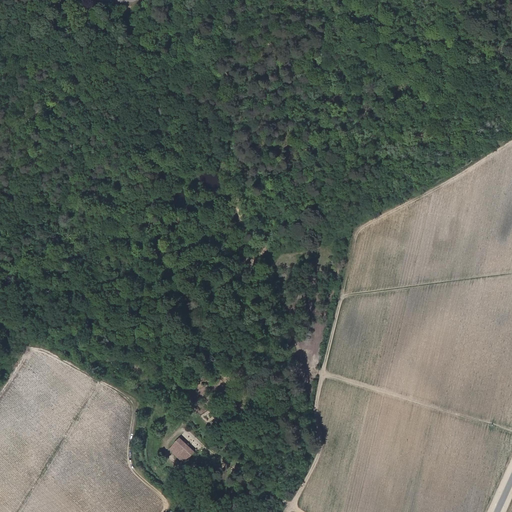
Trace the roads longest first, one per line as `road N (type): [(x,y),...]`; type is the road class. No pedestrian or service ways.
road 1 (track): [(301,511),(290,504),(319,447),(314,412),(356,232),(511,143)]
road 2 (track): [(0,396),(31,348),(125,396),(134,417),(129,460),(165,499),(161,511)]
road 3 (track): [(322,373),(511,431)]
road 4 (track): [(511,273),(342,295)]
road 5 (track): [(17,511),(99,382)]
